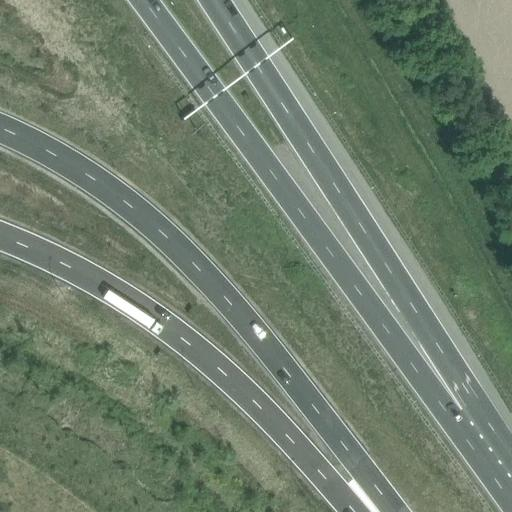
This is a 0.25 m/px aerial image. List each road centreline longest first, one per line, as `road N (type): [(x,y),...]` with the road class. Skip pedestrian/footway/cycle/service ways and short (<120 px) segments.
road 1 (motorway): [(0,133),(111,195),(204,274),(393,511)]
road 2 (trunk): [(449,417),(141,0)]
road 3 (motorway): [(449,417),(336,189),(211,0)]
road 4 (trunk): [(0,238),(68,269),(178,338),(251,402),(346,511)]
